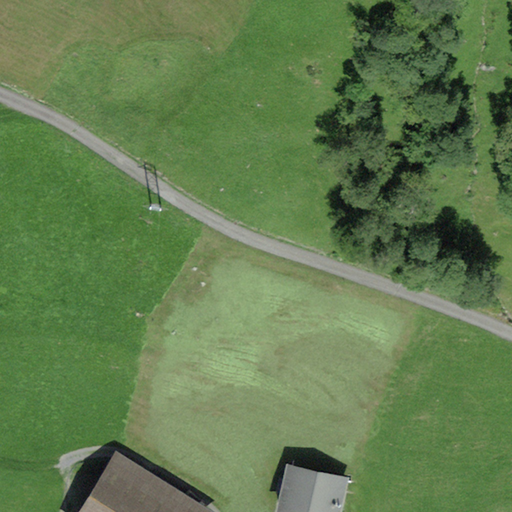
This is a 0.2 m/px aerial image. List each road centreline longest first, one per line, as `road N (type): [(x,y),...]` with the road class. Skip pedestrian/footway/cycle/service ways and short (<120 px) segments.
road 1 (unclassified): [(511,334),(244,235),(63,123),(0,95)]
road 2 (track): [(217,511),(204,496),(116,448),(58,461),(0,459)]
